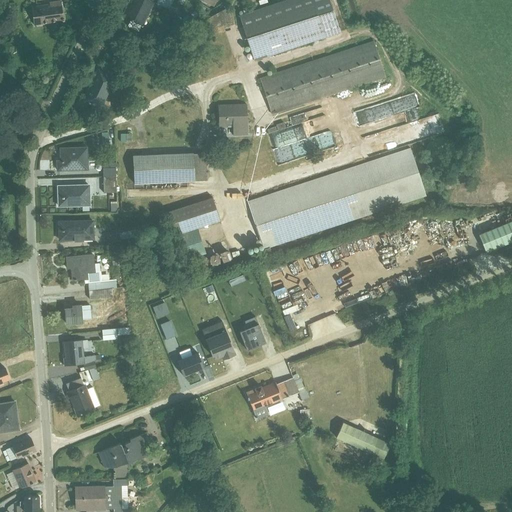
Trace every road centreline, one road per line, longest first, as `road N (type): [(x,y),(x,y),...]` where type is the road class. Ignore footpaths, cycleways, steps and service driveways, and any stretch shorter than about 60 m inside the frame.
road 1 (unclassified): [(511,265),(46,447)]
road 2 (unclassified): [(101,0),(35,141),(33,271)]
road 3 (unclassified): [(33,271),(46,447)]
